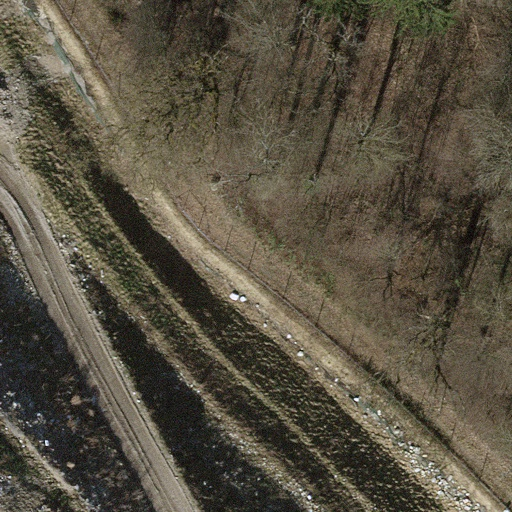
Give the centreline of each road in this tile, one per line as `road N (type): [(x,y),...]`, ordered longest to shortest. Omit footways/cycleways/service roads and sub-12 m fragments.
road 1 (track): [(511,490),(279,272),(81,0)]
road 2 (unknown): [(0,296),(76,511)]
